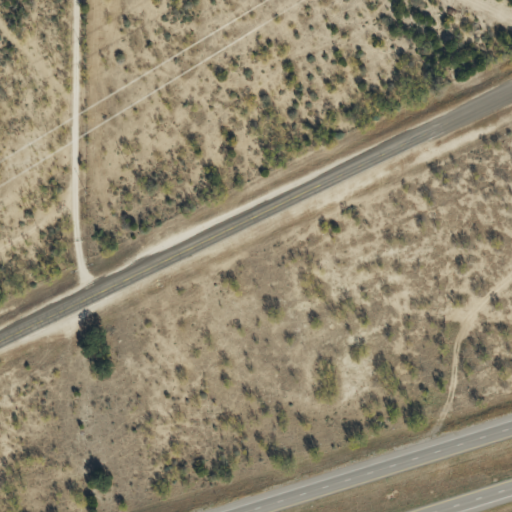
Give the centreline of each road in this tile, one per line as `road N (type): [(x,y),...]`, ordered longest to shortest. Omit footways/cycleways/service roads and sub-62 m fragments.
road 1 (secondary): [(511,93),(0,342)]
road 2 (motorway): [(511,422),(235,511)]
